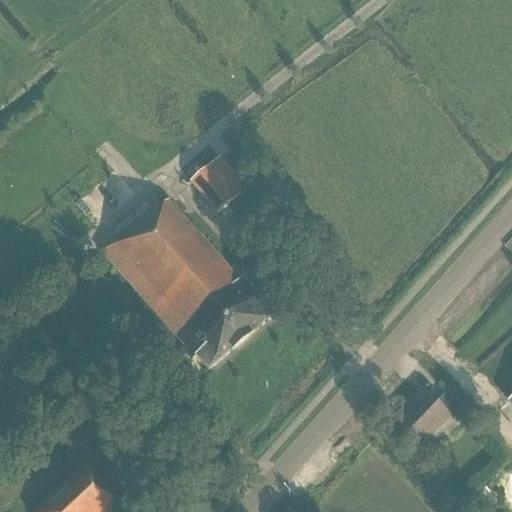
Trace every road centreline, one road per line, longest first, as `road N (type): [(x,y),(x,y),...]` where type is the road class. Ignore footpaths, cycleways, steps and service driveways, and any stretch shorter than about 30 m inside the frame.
road 1 (tertiary): [(252,511),(511,211)]
road 2 (track): [(383,0),(89,245)]
